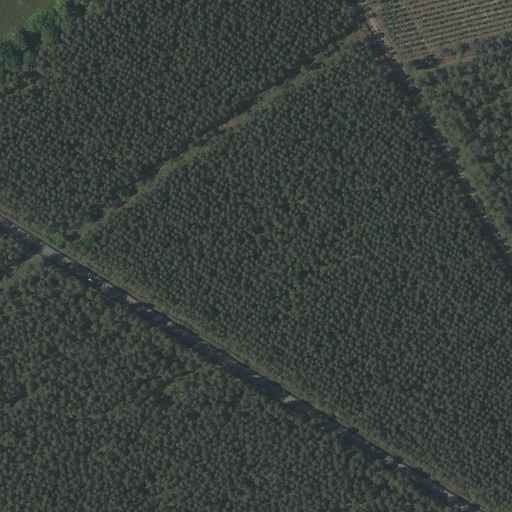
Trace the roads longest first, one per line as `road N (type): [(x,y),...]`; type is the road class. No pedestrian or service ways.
road 1 (secondary): [(0,223),(469,511)]
road 2 (track): [(511,249),(366,0)]
road 3 (track): [(511,182),(403,0)]
